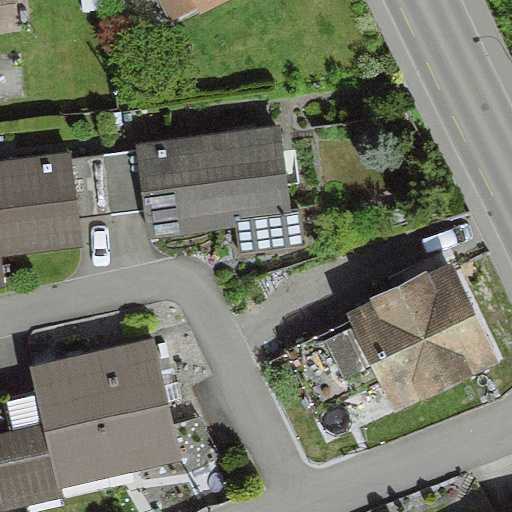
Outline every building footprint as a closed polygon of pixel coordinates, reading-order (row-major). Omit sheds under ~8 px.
[(161,0),(169,15),(199,0),(161,0)] [(283,211),(273,131),(98,154),(106,214),(140,210),(143,230),(230,219),(234,253),(298,245),(293,210),(283,211)] [(98,154),(0,166),(0,248),(73,239),(71,219),(106,214),(98,154)] [(377,303),(352,315),(357,323),(284,358),(310,413),(383,378),(393,399),(483,356),(443,271),(418,283),(415,278),(375,297),(377,303)] [(172,454),(147,344),(28,371),(32,391),(0,397),(0,406),(12,459),(46,451),(50,471),(124,454),(127,464),(172,454)] [(0,461),(12,459),(0,406),(0,461)]
